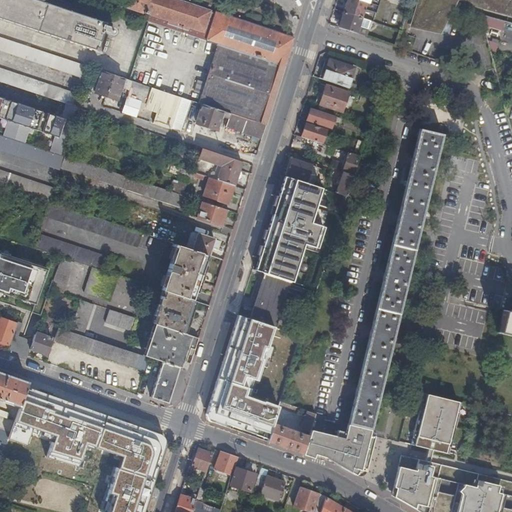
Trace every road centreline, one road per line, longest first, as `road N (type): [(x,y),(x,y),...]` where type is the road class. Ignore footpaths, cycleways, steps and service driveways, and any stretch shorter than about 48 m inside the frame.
road 1 (tertiary): [(182,424),(317,0)]
road 2 (tertiary): [(182,424),(316,472),(389,511)]
road 3 (unknown): [(264,164),(81,103)]
road 4 (tertiary): [(0,361),(182,424)]
